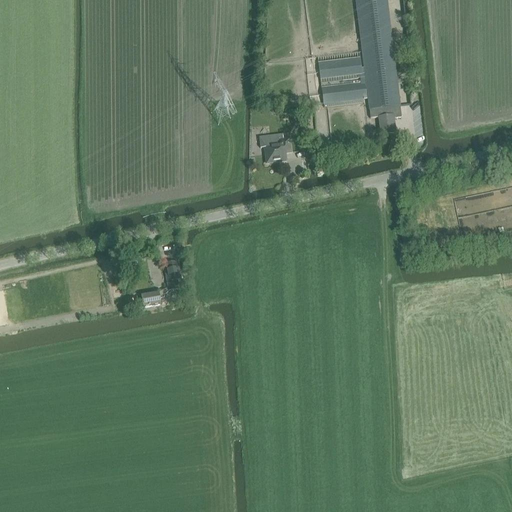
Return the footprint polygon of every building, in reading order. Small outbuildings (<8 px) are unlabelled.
[(401,119),(386,0),(356,0),(371,120),(378,119),(381,138),(396,136),(394,120),(397,119),(401,119)] [(361,76),(360,59),(319,64),(320,80),(361,76)] [(364,84),(322,89),(324,105),(366,100),(364,84)] [(285,154),(291,153),(290,140),(284,141),(284,136),(260,138),(262,149),(265,149),(267,164),(286,162),(285,154)] [(495,220),(498,231),(511,227),(511,216),(497,220),(495,214),(487,216),(488,222),(495,220)] [(168,289),(158,295),(159,301),(164,297),(163,296),(169,292),(183,290),(178,263),(164,265),(168,289)] [(158,295),(137,298),(139,310),(160,306),(159,301),(158,295)]
